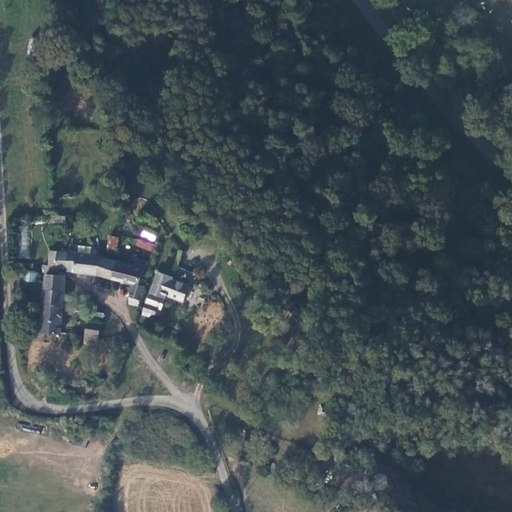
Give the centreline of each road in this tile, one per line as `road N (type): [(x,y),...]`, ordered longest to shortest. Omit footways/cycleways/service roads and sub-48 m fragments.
road 1 (unclassified): [(0,191),(10,355),(23,394),(50,405),(153,398),(186,407),(213,447),(235,511)]
road 2 (unclassified): [(356,0),(441,109),(511,173)]
